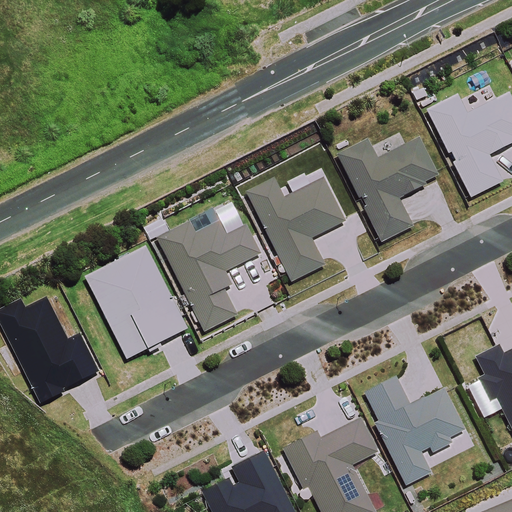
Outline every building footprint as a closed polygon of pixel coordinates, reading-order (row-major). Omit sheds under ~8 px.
[(452,163),(470,199),(503,183),(489,156),(511,144),(511,103),(507,95),(466,115),(457,96),(426,111),(448,154),(451,153),(455,160),(452,163)] [(364,207),(382,242),(414,226),(401,199),(427,186),(424,181),(437,174),(419,138),(378,158),(368,139),(338,154),(359,197),(362,196),(367,205),(364,207)] [(274,178),(245,192),(291,283),(325,266),(311,239),(345,222),(323,179),(284,198),(274,178)] [(190,220),(155,238),(203,333),(237,316),(223,289),(231,285),(225,272),(260,254),(246,225),(227,235),(219,221),(196,233),(190,220)] [(145,247),(83,278),(125,360),(186,330),(145,247)] [(20,298),(0,307),(0,330),(38,405),(62,394),(60,390),(97,372),(78,334),(66,340),(45,298),(25,308),(20,298)] [(471,359),(481,378),(474,382),(486,405),(492,403),(511,442),(511,349),(500,356),(496,347),(471,359)] [(407,407),(393,379),(360,394),(375,424),(371,426),(401,490),(427,478),(416,455),(425,451),(428,457),(448,447),(446,442),(461,434),(441,390),(407,407)] [(314,433),(279,451),(299,493),(304,491),(314,511),(368,511),(347,469),(373,456),(356,421),(317,440),(314,433)] [(225,480),(197,494),(205,511),(288,511),(260,455),(229,470),(237,484),(229,488),(225,480)] [(511,511),(511,501),(485,511),(511,511)]
